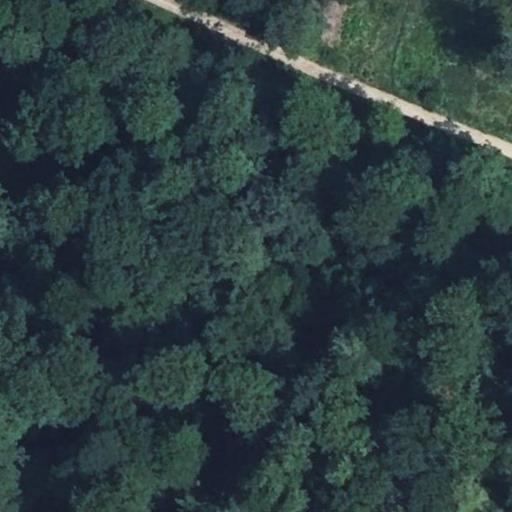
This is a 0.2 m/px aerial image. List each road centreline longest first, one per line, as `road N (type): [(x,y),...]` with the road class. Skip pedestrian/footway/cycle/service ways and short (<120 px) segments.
road 1 (track): [(165,0),(361,86)]
road 2 (track): [(361,86),(511,141)]
